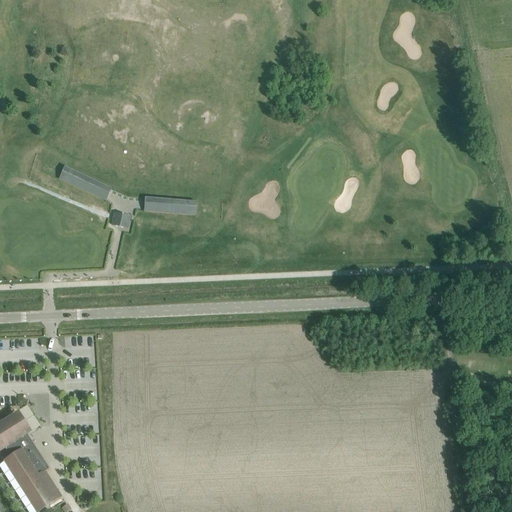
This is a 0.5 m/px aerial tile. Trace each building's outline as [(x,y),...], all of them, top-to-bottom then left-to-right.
[(107,200),(112,187),(64,166),(59,179),(107,200)] [(145,198),(144,212),(196,214),(197,200),(145,198)] [(111,225),(129,230),(132,217),(114,212),(111,225)] [(27,406),(18,412),(32,432),(41,425),(27,406)] [(0,454),(7,450),(11,457),(4,462),(35,511),(41,511),(63,498),(46,473),(50,470),(25,433),(19,437),(7,419),(2,423),(0,419),(0,454)]
